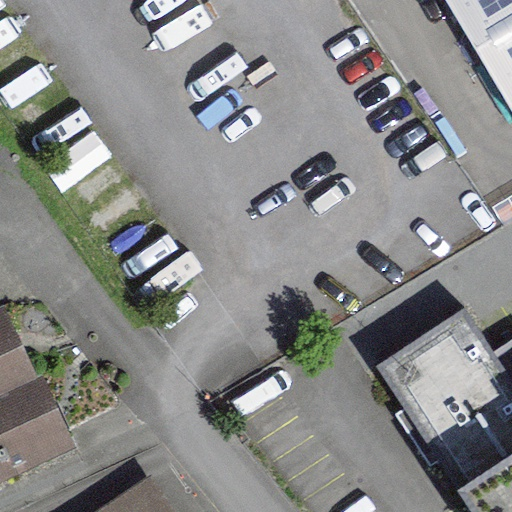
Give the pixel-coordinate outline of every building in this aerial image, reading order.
[(511,0),(441,0),(511,117),(511,0)] [(511,511),(511,373),(470,304),(384,357),(478,511),(511,511)] [(0,315),(0,402),(39,385),(5,313),(0,315)] [(0,402),(0,490),(73,456),(39,385),(0,402)] [(174,511),(155,479),(99,511),(174,511)]
